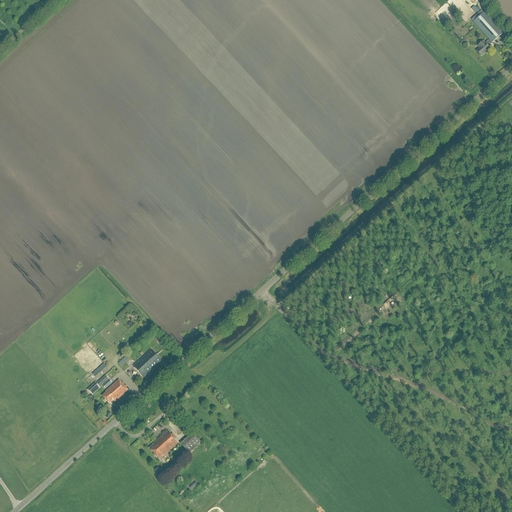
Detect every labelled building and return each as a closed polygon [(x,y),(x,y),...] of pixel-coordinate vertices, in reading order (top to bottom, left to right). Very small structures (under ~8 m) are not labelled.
[(492,43),(502,34),(481,11),(480,12),(476,15),(471,20),(489,40),(485,44),(477,51),(481,56),(489,49),(487,47),(492,43)] [(162,361),(152,350),(134,367),(144,378),(162,361)] [(123,367),(130,360),(127,357),(120,364),(123,367)] [(103,363),(94,375),(98,378),(107,366),(103,363)] [(109,379),(106,376),(96,384),(95,383),(88,390),(93,396),(100,389),(99,388),(109,379)] [(112,383),(109,380),(102,386),(105,389),(112,383)] [(128,391),(119,380),(106,392),(106,393),(103,396),(105,399),(105,400),(107,401),(110,404),(113,400),(115,402),(128,391)] [(179,443),(168,431),(153,445),(150,448),(159,459),(162,457),(163,458),(179,443)] [(200,442),(192,433),(180,444),(188,453),(200,442)]
